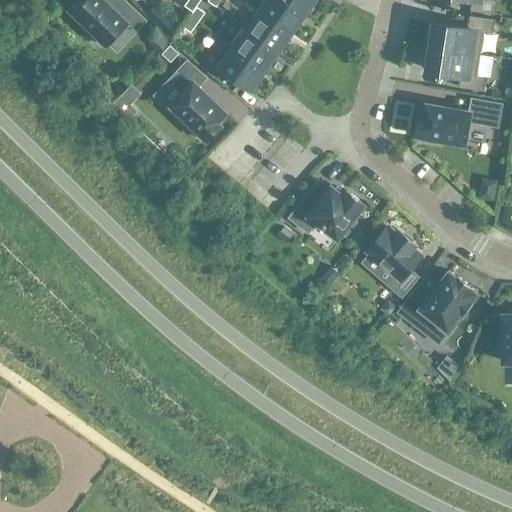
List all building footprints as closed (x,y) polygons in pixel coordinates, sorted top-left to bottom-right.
[(146,21),(124,0),(107,0),(106,2),(104,0),(85,0),(84,1),(82,0),(77,0),(70,9),(107,44),(127,23),(136,32),(146,21)] [(193,11),(200,2),(197,0),(188,0),(185,6),(193,11)] [(299,19),(304,13),(285,0),(262,0),(257,8),(291,32),(292,30),(294,31),(301,21),(299,19)] [(313,1),(313,0),(285,0),(304,13),(305,11),(307,13),(315,2),(313,1)] [(493,0),(472,0),(471,11),(496,15),(498,1),(493,0)] [(146,15),(166,35),(175,26),(155,6),(146,15)] [(198,22),(205,13),(197,7),(190,16),(198,22)] [(286,38),(291,32),(257,8),(244,26),(277,50),(279,48),(281,50),(288,39),(286,38)] [(191,32),(198,22),(190,16),(183,26),(191,32)] [(481,54),(484,32),(493,33),(495,19),(470,16),(468,28),(435,23),(433,34),(430,33),(429,46),(481,54)] [(273,56),(277,50),(244,26),(230,45),(264,69),(265,67),(268,68),(275,58),(273,56)] [(262,76),(260,75),(264,69),(230,45),(226,42),(218,53),(217,52),(208,64),(222,74),(225,70),(250,88),(252,85),(254,87),(262,76)] [(179,53),(170,45),(162,54),(171,61),(179,53)] [(477,76),(481,54),(429,46),(427,59),(429,59),(428,70),(461,75),(459,87),(484,91),(486,77),(477,76)] [(226,112),(199,86),(206,78),(187,61),(178,71),(183,76),(175,85),(185,94),(173,107),(191,124),(188,127),(200,140),(204,136),(207,139),(221,125),(217,122),(226,112)] [(132,84),(117,100),(113,105),(128,120),(138,111),(131,105),(142,93),(132,84)] [(469,121),(498,127),(502,104),(472,98),(470,111),(427,104),(424,116),(420,115),(416,135),(421,136),(420,141),(440,144),(441,139),(465,144),(469,121)] [(494,201),(498,180),(482,178),(478,198),(494,201)] [(353,218),(364,204),(347,191),(344,196),(331,186),(328,191),(316,182),(289,217),(308,232),(317,221),(338,238),(342,233),(346,236),(357,221),(353,218)] [(284,227),(277,237),(286,243),(293,235),(284,227)] [(415,245),(400,231),(397,235),(388,227),(368,251),(395,274),(387,283),(402,296),(419,277),(409,269),(421,256),(412,248),(415,245)] [(462,313),(463,314),(472,301),(478,293),(470,287),(470,286),(458,276),(457,277),(449,271),(433,292),(421,283),(399,312),(424,332),(434,320),(448,331),(462,313)] [(511,308),(508,309),(508,314),(503,314),(503,340),(500,340),(500,357),(504,357),(504,362),(511,361),(511,308)]
